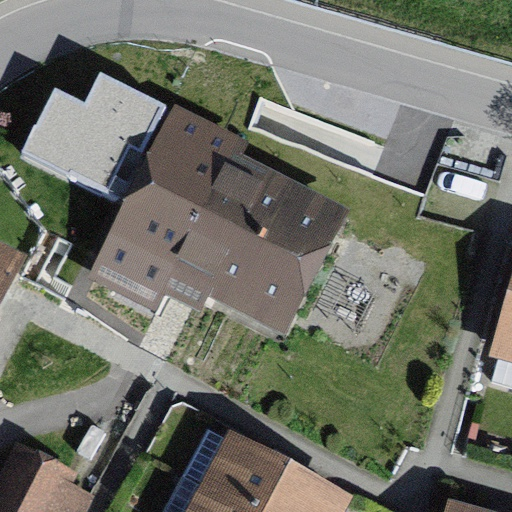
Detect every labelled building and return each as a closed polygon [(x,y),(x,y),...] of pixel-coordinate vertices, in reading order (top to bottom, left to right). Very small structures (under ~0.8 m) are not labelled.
[(94,217),(122,231),(105,263),(165,294),(182,262),(282,313),(325,227),(226,177),(240,148),(153,102),(94,217)] [(0,259),(0,299),(16,268),(0,259)] [(511,384),(511,274),(482,376),(511,384)] [(212,490),(212,491),(250,511),(343,511),(336,508),(340,501),(236,445),(236,447),(209,432),(185,476),(212,490)] [(22,464),(0,506),(0,511),(82,511),(89,499),(22,464)] [(250,511),(212,491),(211,493),(183,478),(165,511),(250,511)]
